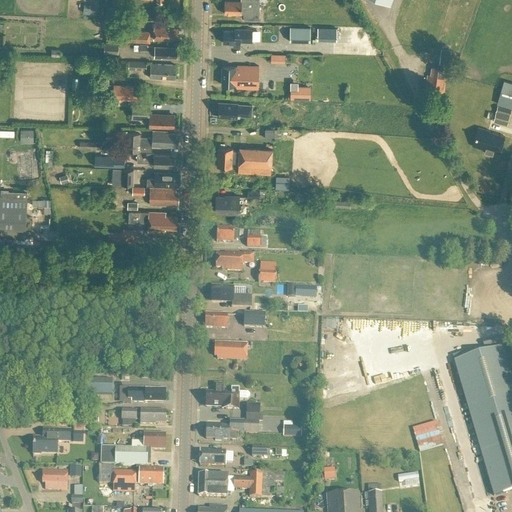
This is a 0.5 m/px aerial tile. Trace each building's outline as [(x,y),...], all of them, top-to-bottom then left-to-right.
[(258,19),(259,0),(240,0),(241,0),(224,0),(224,13),(243,14),(243,19),(258,19)] [(149,42),(150,31),(128,30),(128,26),(118,26),(118,35),(128,35),(127,41),(149,42)] [(176,39),(176,28),(168,27),(153,26),(153,39),(166,40),(167,39),(176,39)] [(252,31),(240,30),(234,30),(234,28),(223,27),(223,30),(223,43),(233,43),(233,47),(239,47),(240,41),(251,41),(252,31)] [(289,41),(310,42),(310,27),(290,27),(289,41)] [(104,43),(104,53),(118,54),(118,44),(104,43)] [(139,52),(154,53),(154,57),(162,57),(162,56),(176,57),(177,47),(147,46),(147,45),(139,44),(139,52)] [(440,50),(438,65),(448,66),(450,51),(440,50)] [(270,63),(280,63),(280,54),(270,54),(270,63)] [(128,70),(146,70),(146,61),(128,61),(128,70)] [(175,79),(176,64),(150,63),(149,77),(175,79)] [(222,66),(222,84),(237,85),(236,88),(258,88),(259,66),(237,65),(237,67),(222,66)] [(430,85),(448,85),(448,67),(430,66),(430,85)] [(497,105),(511,109),(511,107),(511,82),(504,80),(497,104),(497,105)] [(113,84),(113,94),(113,99),(139,100),(140,85),(113,84)] [(290,87),(290,97),(297,97),(297,99),(311,99),(311,86),(297,86),(297,87),(290,87)] [(251,116),(251,106),(237,105),(237,103),(218,102),(217,116),(236,117),(237,115),(251,116)] [(173,126),(173,115),(157,114),(157,113),(149,113),(150,103),(132,103),(131,113),(140,114),(139,119),(149,119),(148,126),(163,127),(163,126),(173,126)] [(497,106),(492,122),(506,126),(511,110),(497,106)] [(499,153),(503,136),(489,132),(489,130),(477,127),(472,146),(484,149),(483,153),(490,154),(491,151),(499,153)] [(33,130),(21,131),(21,144),(33,144),(33,130)] [(175,146),(176,133),(163,133),(163,131),(152,130),(152,138),(140,137),(140,133),(126,133),(125,151),(139,151),(151,151),(152,146),(166,146),(167,145),(175,146)] [(270,174),(271,148),(239,147),(239,150),(232,150),(232,148),(218,148),(217,165),(230,166),(230,163),(238,163),(237,172),(270,174)] [(170,166),(170,154),(151,154),(151,152),(136,151),(135,162),(151,163),(150,166),(170,166)] [(484,159),(482,167),(495,171),(497,163),(484,159)] [(131,170),(119,169),(118,185),(130,185),(131,170)] [(178,184),(179,174),(171,174),(171,172),(154,172),(154,178),(147,178),(147,185),(171,185),(171,183),(178,184)] [(61,183),(69,181),(67,174),(59,177),(61,183)] [(178,205),(178,191),(176,191),(176,188),(149,187),(149,204),(178,205)] [(0,229),(25,231),(27,193),(0,191),(0,229)] [(296,192),(294,199),(303,201),(304,194),(296,192)] [(230,197),(216,196),(215,212),(226,212),(225,213),(238,214),(239,196),(230,196),(230,197)] [(41,212),(50,212),(50,199),(32,199),(32,205),(38,205),(38,208),(41,208),(41,212)] [(349,208),(350,201),(335,200),(334,207),(349,208)] [(140,222),(148,222),(147,232),(165,232),(165,228),(176,228),(176,216),(165,215),(165,212),(128,211),(128,222),(140,222)] [(49,226),(49,217),(42,217),(42,225),(32,225),(32,231),(49,231),(49,229),(52,229),(52,226),(49,226)] [(238,241),(239,232),(233,232),(233,230),(216,229),(216,243),(233,244),(233,241),(238,241)] [(260,239),(260,233),(247,233),(247,239),(246,248),(260,249),(260,248),(265,249),(266,240),(260,239)] [(224,256),(215,255),(215,269),(226,269),(226,271),(242,272),(242,264),(253,264),(253,254),(242,254),(242,255),(224,254),(224,256)] [(259,273),(258,284),(276,285),(277,274),(259,273)] [(296,299),(296,287),(287,287),(287,299),(296,299)] [(233,289),(212,289),(211,302),(232,303),(232,309),(251,310),(251,298),(233,297),(233,289)] [(265,314),(244,314),(243,329),(265,329),(265,314)] [(227,316),(205,315),(205,329),(227,330),(227,316)] [(246,362),(247,345),(215,343),(214,358),(217,358),(217,360),(246,362)] [(494,497),(511,491),(511,381),(502,349),(454,363),(494,497)] [(88,382),(88,396),(111,396),(112,383),(88,382)] [(238,411),(238,401),(248,401),(250,400),(250,397),(248,394),(238,394),(239,390),(231,390),(231,395),(223,394),(223,386),(214,386),(214,394),(205,394),(205,400),(206,400),(206,408),(222,409),(222,410),(238,411)] [(165,403),(165,392),(155,392),(155,390),(128,390),(128,401),(131,401),(131,403),(155,404),(155,403),(165,403)] [(247,406),(247,415),(260,415),(261,406),(247,406)] [(87,408),(86,424),(98,424),(99,409),(87,408)] [(165,425),(166,412),(122,411),(121,421),(140,422),(140,425),(154,426),(155,425),(165,425)] [(259,435),(259,423),(230,422),(230,427),(206,426),(206,428),(205,427),(205,432),(206,432),(206,440),(215,441),(215,442),(222,442),(222,441),(237,441),(237,435),(246,435),(246,434),(259,435)] [(284,427),(283,438),(301,439),(301,428),(284,427)] [(43,439),(33,439),(33,455),(57,455),(57,443),(70,443),(70,431),(43,430),(43,439)] [(438,433),(415,439),(419,454),(442,447),(438,433)] [(73,435),(73,445),(83,445),(83,436),(73,435)] [(165,451),(165,435),(143,435),(144,435),(143,443),(132,443),(131,450),(147,450),(147,451),(165,451)] [(147,450),(131,450),(115,449),(101,449),(100,465),(99,465),(99,468),(139,469),(139,467),(147,467),(147,450)] [(252,449),(252,459),(270,459),(270,449),(252,449)] [(226,467),(226,462),(226,453),(200,452),(199,466),(226,467)] [(70,479),(81,480),(81,468),(70,467),(70,479)] [(139,470),(139,469),(99,468),(99,484),(113,484),(113,495),(121,496),(121,493),(135,493),(136,477),(139,478),(138,486),(147,486),(148,487),(152,487),(154,485),(162,485),(163,472),(155,471),(155,470),(139,470)] [(67,492),(67,473),(42,472),(42,485),(45,485),(45,491),(61,491),(61,492),(67,492)] [(249,504),(283,504),(282,473),(262,473),(262,475),(250,474),(250,480),(234,479),(233,490),(250,491),(249,504)] [(228,476),(199,475),(198,486),(228,487),(228,476)] [(227,498),(228,487),(198,486),(198,497),(227,498)] [(84,496),(84,487),(75,487),(76,496),(84,496)] [(327,511),(359,511),(358,493),(326,495),(327,511)] [(381,511),(381,493),(368,494),(369,511),(381,511)]
